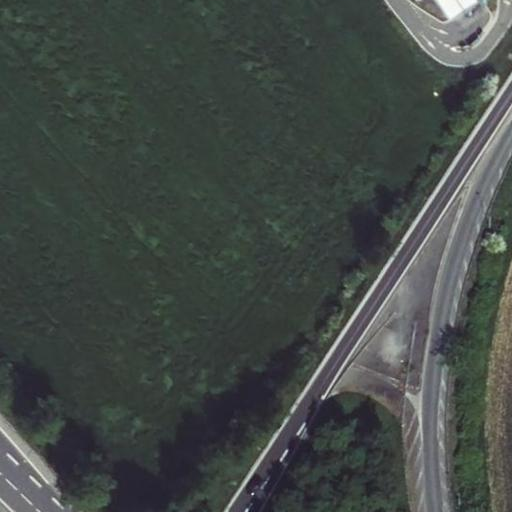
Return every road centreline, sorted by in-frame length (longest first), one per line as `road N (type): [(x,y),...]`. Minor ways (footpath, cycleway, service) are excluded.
road 1 (motorway): [(511,95),(244,511)]
road 2 (motorway): [(434,511),(430,413),(442,308),(468,216),(511,131)]
